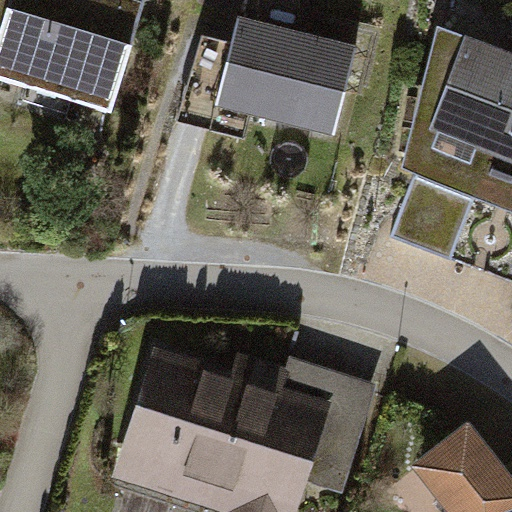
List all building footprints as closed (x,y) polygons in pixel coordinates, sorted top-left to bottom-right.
[(132,3),(121,0),(5,0),(0,17),(0,61),(104,93),(132,3)] [(344,50),(227,14),(195,118),(199,119),(203,106),(316,140),(344,50)] [(511,58),(460,38),(412,162),(511,200),(511,58)] [(271,390),(154,352),(123,448),(237,485),(228,511),(278,511),(294,465),(314,404),(271,390)] [(314,404),(294,465),(329,477),(358,386),(280,361),(271,390),(314,404)] [(511,511),(511,505),(504,501),(511,492),(511,488),(461,423),(414,460),(454,511),(511,511)]
